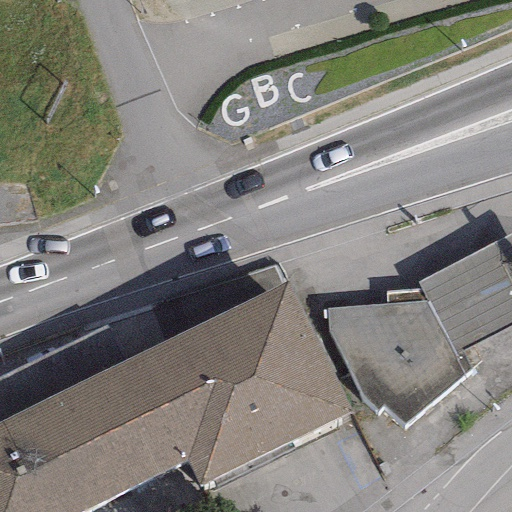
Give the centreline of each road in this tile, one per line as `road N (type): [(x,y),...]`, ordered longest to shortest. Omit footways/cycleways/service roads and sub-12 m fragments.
road 1 (primary): [(0,302),(361,165)]
road 2 (primary): [(511,95),(361,165)]
road 3 (primary): [(361,165),(511,126)]
